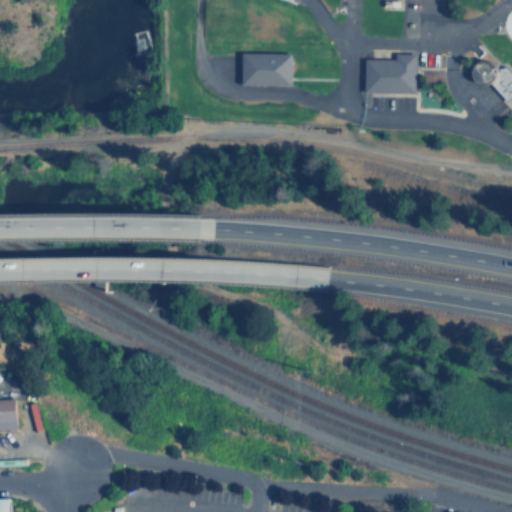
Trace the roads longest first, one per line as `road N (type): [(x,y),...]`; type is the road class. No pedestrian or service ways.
road 1 (motorway): [(0,267),(339,280)]
road 2 (motorway): [(511,257),(407,237),(216,221)]
road 3 (motorway): [(216,221),(0,220)]
road 4 (motorway): [(339,280),(511,306)]
